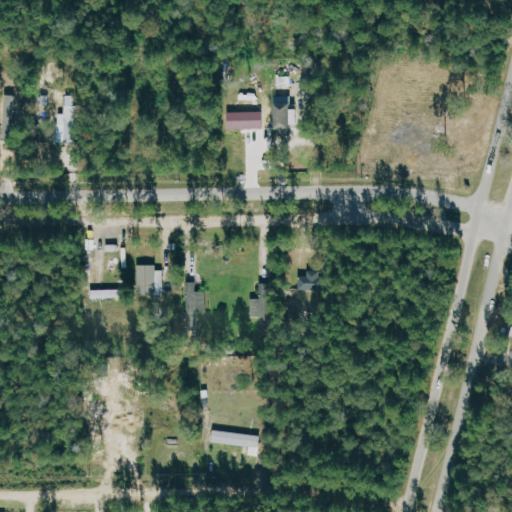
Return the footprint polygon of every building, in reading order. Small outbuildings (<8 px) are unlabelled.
[(298,109),(293,109),(293,85),(277,86),(278,136),(298,135),(298,109)] [(78,105),(75,105),(75,95),(65,96),(66,114),(59,114),(59,124),(65,124),(66,142),(78,141),(78,105)] [(230,112),(230,129),(266,128),(265,111),(230,112)] [(139,266),(140,295),(165,295),(165,266),(139,266)] [(301,276),(301,294),(322,293),(321,269),(308,270),(308,276),(301,276)] [(208,311),(208,291),(198,291),(198,282),(187,283),(189,324),(199,324),(199,311),(208,311)] [(253,298),(252,317),(262,317),(261,327),(271,328),(273,287),(262,287),(262,299),(253,298)] [(214,441),(260,448),(262,436),(215,429),(214,441)]
